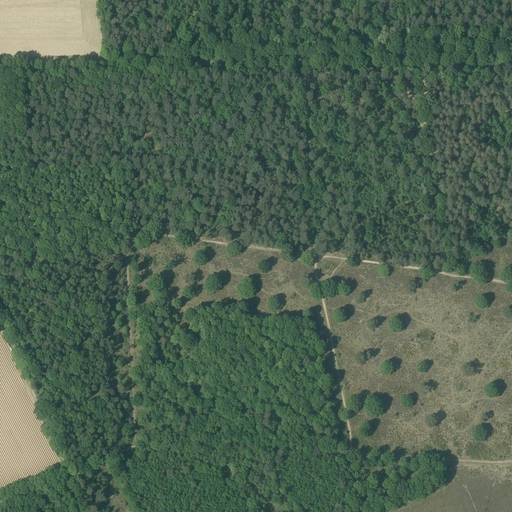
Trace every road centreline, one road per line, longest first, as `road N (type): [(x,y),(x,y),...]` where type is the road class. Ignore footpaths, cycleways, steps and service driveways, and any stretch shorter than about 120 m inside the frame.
road 1 (track): [(314,252),(125,229),(134,451),(347,452)]
road 2 (unclassified): [(0,56),(511,52)]
road 3 (track): [(352,451),(314,252)]
road 4 (track): [(511,281),(314,252)]
road 5 (track): [(314,252),(297,55)]
road 6 (track): [(0,318),(68,473)]
